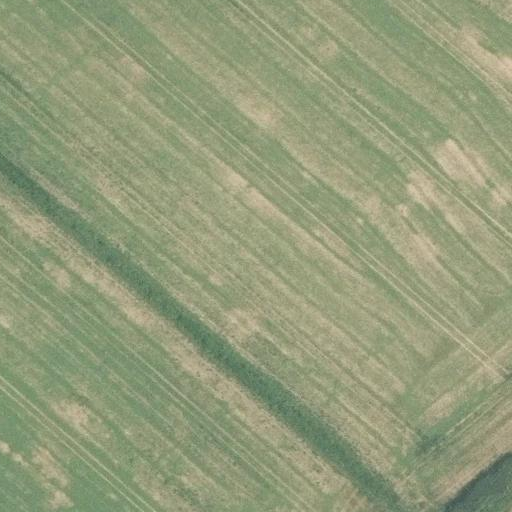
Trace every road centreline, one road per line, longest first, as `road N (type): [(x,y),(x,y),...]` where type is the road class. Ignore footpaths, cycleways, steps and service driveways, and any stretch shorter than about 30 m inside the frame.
road 1 (track): [(0,167),(275,410)]
road 2 (track): [(395,511),(275,410)]
